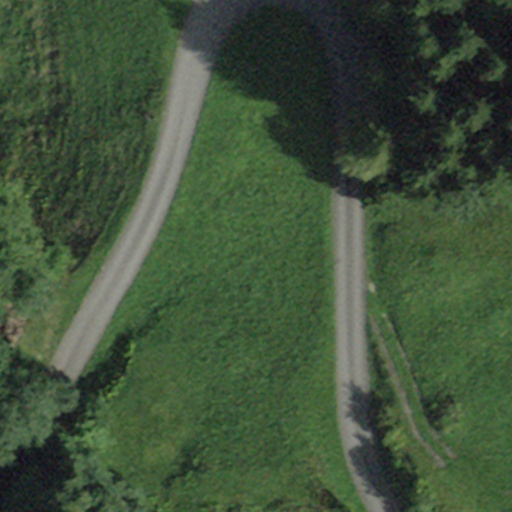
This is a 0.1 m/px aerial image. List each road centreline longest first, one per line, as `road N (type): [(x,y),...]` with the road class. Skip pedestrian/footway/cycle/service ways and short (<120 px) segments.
road 1 (track): [(54,511),(49,459),(209,0)]
road 2 (track): [(291,0),(309,16),(336,341),(379,511)]
